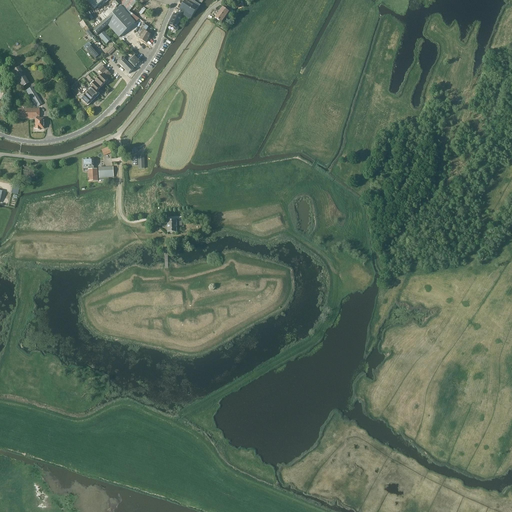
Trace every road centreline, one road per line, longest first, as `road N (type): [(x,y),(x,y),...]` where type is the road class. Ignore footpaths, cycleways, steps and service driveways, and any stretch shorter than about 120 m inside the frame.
road 1 (unclassified): [(0,154),(54,157),(117,135),(207,12),(225,0)]
road 2 (tertiary): [(178,0),(152,55),(93,125),(35,143),(0,134)]
road 3 (track): [(140,220),(166,237),(167,277),(186,288),(188,308),(250,297)]
